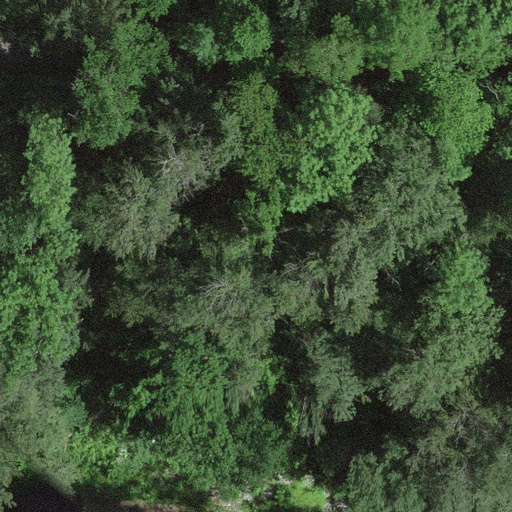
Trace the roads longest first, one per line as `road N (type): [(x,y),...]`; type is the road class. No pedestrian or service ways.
road 1 (track): [(0,60),(472,47),(511,53)]
road 2 (track): [(0,490),(122,511)]
